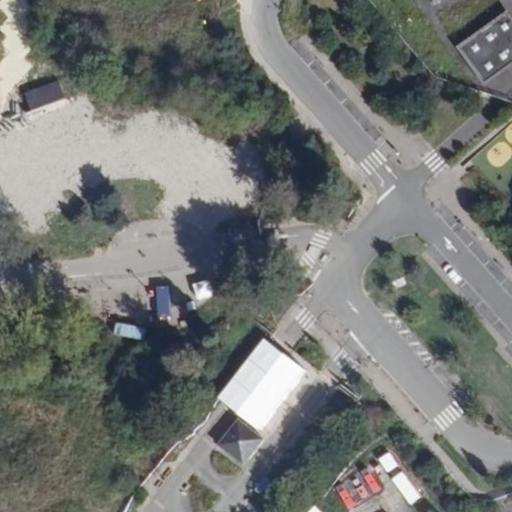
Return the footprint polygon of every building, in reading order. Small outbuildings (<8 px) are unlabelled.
[(511,63),(511,17),(508,12),(457,49),(483,85),(511,63)] [(43,162),(97,141),(78,93),(24,114),(43,162)] [(189,121),(139,119),(138,162),(187,164),(189,121)] [(198,223),(220,217),(216,201),(246,193),(235,152),(183,166),(198,223)] [(0,215),(40,211),(34,162),(0,165),(0,215)] [(191,184),(188,162),(171,164),(175,187),(191,184)] [(261,440),(234,419),(215,445),(241,465),(261,440)]
